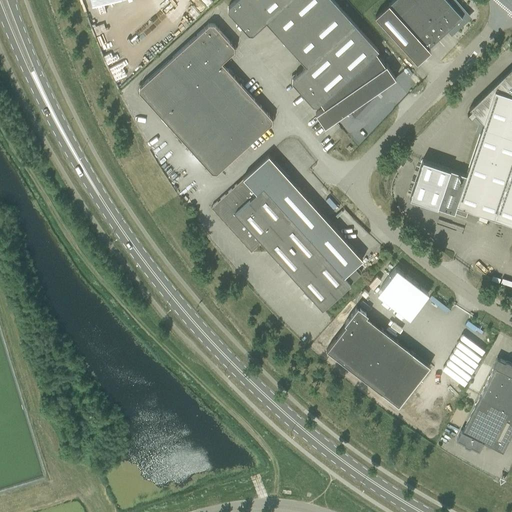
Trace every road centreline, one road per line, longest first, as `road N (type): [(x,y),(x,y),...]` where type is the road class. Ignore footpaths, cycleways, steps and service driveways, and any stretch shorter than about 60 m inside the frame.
road 1 (secondary): [(421,511),(285,414),(169,294),(111,216),(35,77)]
road 2 (track): [(0,124),(91,264),(150,334),(267,444),(276,464),(263,504)]
road 3 (unclassified): [(511,319),(388,228),(359,200),(358,180),(511,7)]
